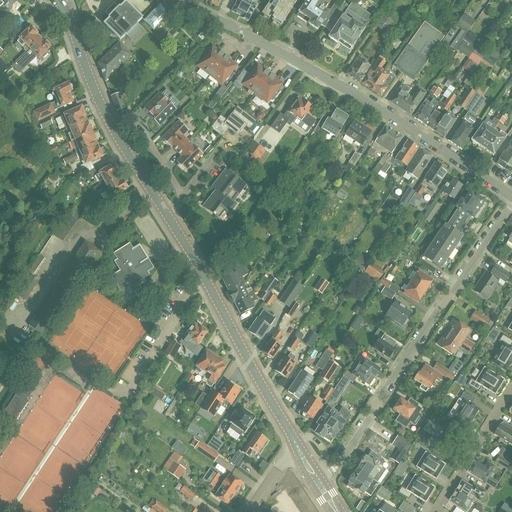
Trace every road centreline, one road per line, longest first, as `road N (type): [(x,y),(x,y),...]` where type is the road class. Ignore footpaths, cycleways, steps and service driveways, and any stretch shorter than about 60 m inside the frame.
road 1 (residential): [(511,197),(404,124),(175,0)]
road 2 (residential): [(320,487),(511,201)]
road 3 (secondary): [(201,275),(131,161),(55,0)]
road 4 (secondary): [(295,444),(201,275)]
road 5 (residential): [(432,511),(511,384)]
road 6 (residential): [(124,394),(201,275)]
